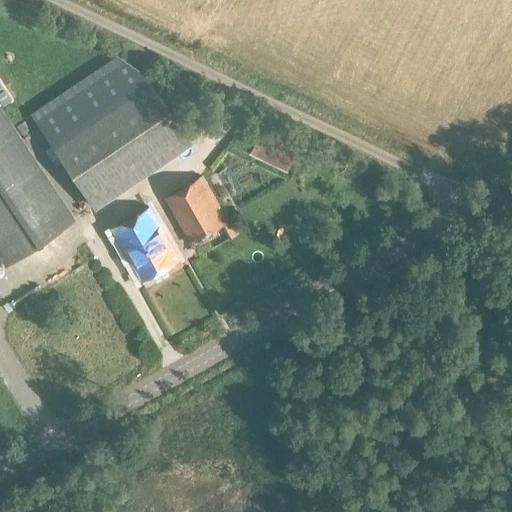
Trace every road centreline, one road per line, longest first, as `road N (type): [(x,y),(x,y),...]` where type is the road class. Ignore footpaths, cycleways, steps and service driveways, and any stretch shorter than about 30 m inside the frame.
road 1 (tertiary): [(511,186),(0,472)]
road 2 (track): [(495,195),(73,0)]
